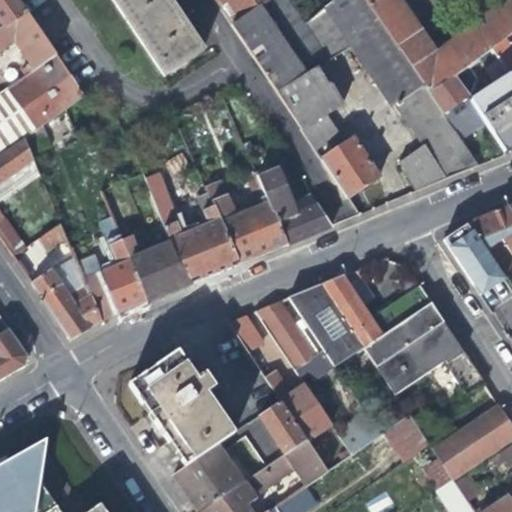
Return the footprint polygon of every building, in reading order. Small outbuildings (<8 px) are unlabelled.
[(12,0),(0,0),(0,32),(24,16),(12,0)] [(107,0),(158,76),(195,52),(160,0),(107,0)] [(310,71),(323,62),(298,24),(281,0),(208,0),(308,154),(333,136),(320,116),(336,106),(325,88),(322,90),(310,71)] [(392,166),(410,194),(446,179),(472,169),(453,141),(423,97),(356,0),(327,0),(298,24),(323,62),(349,46),(416,148),(392,166)] [(356,0),(423,97),(449,78),(485,52),(500,40),(511,32),(511,0),(489,0),(495,7),(432,53),(396,0),(356,0)] [(0,83),(0,85),(4,92),(53,59),(24,16),(0,32),(0,53),(15,44),(21,54),(28,64),(0,83)] [(511,32),(500,40),(511,56),(511,32)] [(511,77),(511,56),(500,40),(485,52),(507,81),(511,77)] [(485,52),(449,78),(478,125),(496,154),(511,143),(511,87),(507,81),(485,52)] [(4,92),(0,95),(0,157),(20,144),(62,114),(81,101),(53,59),(4,92)] [(478,125),(449,78),(423,97),(453,141),(466,132),(478,125)] [(138,105),(114,115),(119,127),(143,118),(138,105)] [(314,163),(339,202),(357,190),(371,181),(346,142),(314,163)] [(0,189),(30,168),(20,144),(0,157),(0,189)] [(242,163),(260,205),(278,249),(303,239),(323,230),(309,209),(289,218),(284,205),(271,171),(265,173),(258,156),(242,163)] [(0,202),(35,178),(30,168),(0,189),(0,202)] [(109,224),(144,305),(169,294),(192,285),(174,260),(160,229),(130,241),(107,186),(95,191),(109,224)] [(199,191),(201,197),(231,269),(278,249),(260,205),(226,218),(213,186),(199,191)] [(172,224),(160,229),(174,260),(192,285),(214,275),(231,269),(201,197),(190,202),(201,227),(177,236),(172,224)] [(301,198),(284,205),(289,218),(309,209),(301,198)] [(511,205),(503,209),(511,222),(511,205)] [(500,243),(511,260),(511,258),(511,222),(503,209),(487,216),(465,225),(484,253),(500,243)] [(23,251),(0,217),(0,242),(11,258),(23,251)] [(144,305),(109,224),(98,229),(115,271),(98,278),(94,269),(88,265),(76,271),(88,297),(100,323),(125,312),(144,305)] [(469,284),(494,268),(484,253),(465,225),(440,242),(461,272),(469,284)] [(65,245),(58,230),(34,244),(42,258),(65,245)] [(502,265),(511,260),(500,243),(484,253),(494,268),(495,270),(502,265)] [(511,287),(511,280),(502,265),(495,270),(502,280),(508,290),(511,287)] [(469,284),(477,297),(502,280),(495,270),(494,268),(469,284)] [(349,278),(346,273),(330,280),(317,285),(359,348),(378,335),(368,319),(343,282),(349,278)] [(68,342),(100,323),(88,297),(73,306),(51,274),(29,285),(49,313),(68,342)] [(330,367),(359,348),(317,285),(303,291),(284,299),(297,318),(319,351),(330,367)] [(416,287),(368,319),(378,335),(385,330),(420,307),(426,303),(416,287)] [(292,370),(302,384),(303,386),(317,376),(306,360),(311,357),(289,324),(275,303),(266,306),(255,310),(295,368),(292,370)] [(435,316),(426,303),(420,307),(439,336),(445,332),(435,316)] [(385,330),(404,359),(439,336),(420,307),(385,330)] [(242,316),(225,323),(245,352),(260,342),(242,316)] [(297,318),(289,324),(311,357),(319,351),(297,318)] [(0,377),(7,374),(21,366),(26,357),(6,329),(0,333),(0,377)] [(359,348),(378,376),(404,359),(385,330),(378,335),(359,348)] [(463,385),(475,377),(458,351),(445,332),(439,336),(404,359),(378,376),(389,393),(440,359),(450,373),(453,371),(463,385)] [(306,360),(317,376),(330,367),(319,351),(311,357),(306,360)] [(125,387),(182,467),(216,443),(229,434),(203,396),(212,391),(200,374),(192,381),(173,353),(150,370),(125,387)] [(328,424),(303,386),(302,384),(296,388),(292,390),(278,369),(262,378),(277,400),(304,440),(328,424)] [(256,415),(283,455),(304,440),(277,400),(256,415)] [(428,451),(433,458),(448,481),(511,437),(511,431),(504,420),(495,406),(428,451)] [(333,432),(349,455),(376,436),(360,413),(333,432)] [(404,416),(379,433),(399,462),(424,445),(404,416)] [(103,511),(100,507),(92,511),(57,511),(39,485),(46,439),(7,461),(0,464),(0,511),(103,511)] [(293,469),(304,486),(325,472),(304,440),(283,455),(251,477),(260,491),(293,469)] [(511,490),(481,511),(511,511),(511,442),(488,459),(498,475),(511,466),(511,490)] [(243,482),(216,443),(182,467),(172,474),(184,492),(198,511),(199,511),(230,491),(243,482)] [(431,492),(448,481),(433,458),(416,470),(431,492)] [(450,484),(452,487),(461,500),(474,491),(463,476),(450,484)] [(290,511),(312,498),(304,486),(266,511),(290,511)] [(469,511),(461,500),(452,487),(436,498),(445,511),(469,511)] [(237,511),(242,509),(230,491),(199,511),(237,511)]
